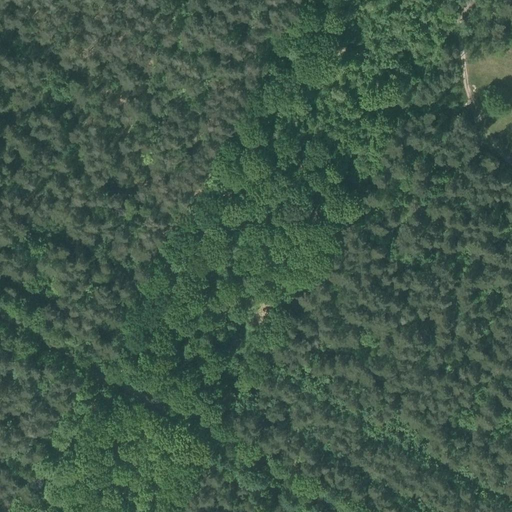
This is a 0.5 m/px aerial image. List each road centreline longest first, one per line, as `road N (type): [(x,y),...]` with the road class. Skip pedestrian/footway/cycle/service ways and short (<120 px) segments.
road 1 (track): [(332,0),(126,365),(111,377)]
road 2 (track): [(111,377),(338,511)]
road 3 (track): [(111,377),(95,386),(24,511)]
road 4 (track): [(0,315),(111,377)]
